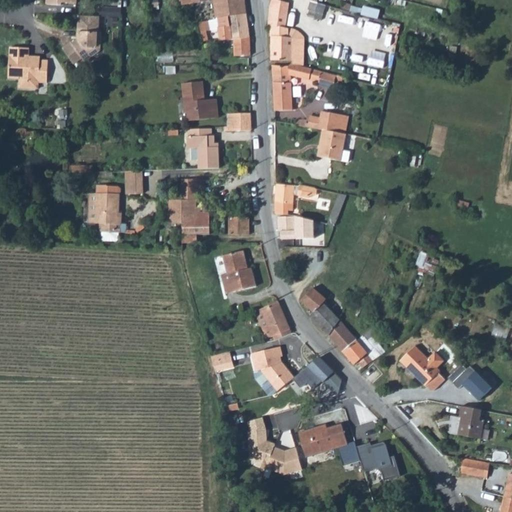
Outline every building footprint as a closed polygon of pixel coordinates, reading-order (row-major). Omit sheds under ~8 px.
[(180,0),(181,5),(194,3),(209,0),(208,0),(212,0),(215,19),(218,18),(246,13),(243,0),(180,0)] [(271,0),(269,8),(267,25),(270,26),(271,36),(271,60),(293,61),(293,39),(287,38),(288,29),(284,28),(288,3),(276,0),(271,0)] [(307,17),(321,21),(325,6),(317,3),(317,0),(310,0),(308,11),(309,11),(307,17)] [(342,2),(340,10),(349,12),(351,5),(342,2)] [(379,17),(381,9),(364,5),(362,13),(379,17)] [(111,15),(111,6),(101,6),(101,15),(111,15)] [(246,13),(218,18),(219,26),(218,27),(219,41),(233,40),(249,38),(246,13)] [(80,40),(78,39),(71,43),(71,42),(59,50),(71,66),(82,58),(83,60),(90,56),(88,52),(97,46),(97,44),(101,44),(101,33),(99,33),(99,16),(78,15),(78,32),(80,32),(80,40)] [(205,21),(198,22),(200,32),(204,31),(207,31),(205,21)] [(249,38),(233,40),(234,57),(250,56),(249,38)] [(88,52),(90,56),(91,57),(101,50),(101,44),(97,44),(97,46),(88,52)] [(8,80),(20,80),(19,90),(39,91),(39,85),(47,85),(48,62),(41,61),(29,61),(29,58),(30,50),(10,50),(8,80)] [(311,69),(291,64),(289,66),(272,66),(274,111),(293,111),(291,76),(309,80),(311,69)] [(201,82),(182,84),(184,113),(187,113),(188,121),(218,118),(216,100),(204,101),(201,82)] [(227,126),(224,127),(224,131),(250,131),(250,113),(226,114),(227,126)] [(296,120),(295,126),(322,131),(344,135),(348,118),(321,114),(320,118),(310,117),(307,119),(307,120),(301,120),(301,121),(296,120)] [(211,129),(188,130),(188,137),(187,138),(187,149),(197,149),(198,169),(219,169),(218,144),(214,144),(214,137),(211,137),(211,129)] [(344,135),(322,131),(317,157),(347,162),(349,153),(341,151),(344,135)] [(141,171),(126,171),(126,194),(142,194),(141,171)] [(181,181),(181,189),(194,188),(193,180),(181,181)] [(276,184),(274,203),(275,214),(288,215),(288,211),(292,210),(293,186),(276,184)] [(97,194),(90,194),(88,223),(100,223),(100,232),(101,232),(117,232),(119,232),(120,224),(121,224),(122,213),(119,213),(120,194),(118,194),(107,193),(107,186),(97,186),(97,194)] [(299,186),(297,195),(309,198),(309,196),(312,197),(315,195),(316,193),(316,191),(314,189),(299,186)] [(197,235),(210,235),(209,214),(197,214),(196,214),(195,209),(195,201),(194,201),(194,188),(181,189),(181,202),(169,202),(168,222),(171,226),(181,227),(181,231),(182,231),(181,235),(197,235)] [(338,194),(327,224),(334,226),(345,196),(338,194)] [(295,216),(277,218),(278,231),(295,230),(295,221),(295,216)] [(230,218),(230,235),(248,235),(248,218),(230,218)] [(305,220),(295,221),(295,230),(306,230),(305,220)] [(117,232),(101,232),(101,239),(105,241),(115,242),(117,239),(117,232)] [(227,274),(221,276),(226,294),(256,287),(251,269),(245,270),(244,267),(247,266),(243,251),(223,256),(227,274)] [(312,288),(301,301),(313,313),(310,316),(329,336),(340,320),(323,304),(326,300),(312,288)] [(277,301),(255,311),(268,338),(273,336),(274,340),(292,333),(277,301)] [(340,320),(329,336),(336,344),(349,332),(340,320)] [(496,323),(494,333),(508,336),(510,326),(496,323)] [(371,329),(362,336),(367,341),(375,334),(371,329)] [(349,332),(336,344),(343,352),(357,341),(349,332)] [(357,341),(343,352),(354,365),(357,362),(362,368),(379,356),(367,341),(362,336),(357,341)] [(415,346),(401,361),(426,386),(427,385),(434,391),(445,379),(439,373),(441,371),(437,368),(444,360),(435,352),(428,359),(415,346)] [(280,347),(251,354),(255,371),(261,369),(261,372),(277,391),(294,377),(281,362),(279,362),(278,357),(282,356),(280,347)] [(216,355),(210,356),(215,371),(233,367),(231,357),(217,360),(216,355)] [(319,357),(305,369),(322,385),(334,372),(319,357)] [(475,374),(463,385),(478,401),(490,389),(475,374)] [(469,407),(462,406),(460,417),(451,416),(448,433),(481,439),(484,421),(480,421),(482,410),(469,407)] [(299,433),(306,453),(325,447),(326,451),(337,447),(343,467),(362,461),(357,447),(356,442),(347,444),(341,425),(327,429),(326,425),(299,433)] [(372,442),(357,447),(362,461),(365,472),(377,468),(382,472),(384,478),(401,472),(396,456),(391,457),(386,441),(373,445),(372,442)] [(325,447),(306,453),(307,456),(326,451),(325,447)] [(464,459),(462,472),(487,477),(490,463),(464,459)] [(511,511),(511,498),(506,496),(501,511),(511,511)]
